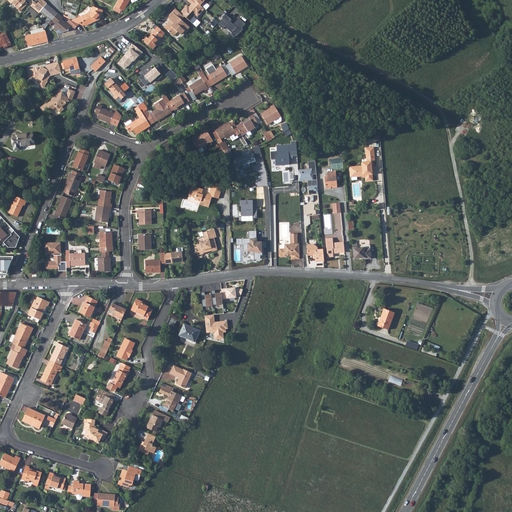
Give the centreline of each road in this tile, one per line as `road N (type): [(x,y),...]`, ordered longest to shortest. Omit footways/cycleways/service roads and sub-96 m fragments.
road 1 (track): [(473,289),(446,121),(437,107),(247,0)]
road 2 (residential): [(461,290),(261,271),(171,285)]
road 3 (secondary): [(404,511),(499,333)]
road 4 (residential): [(15,284),(76,122)]
road 5 (residential): [(159,0),(107,32),(0,62)]
road 6 (track): [(468,511),(477,418),(511,365)]
road 7 (residential): [(19,399),(8,436),(103,469)]
road 8 (residential): [(127,285),(124,209),(144,150)]
road 9 (residential): [(130,403),(151,376),(146,347),(171,285)]
